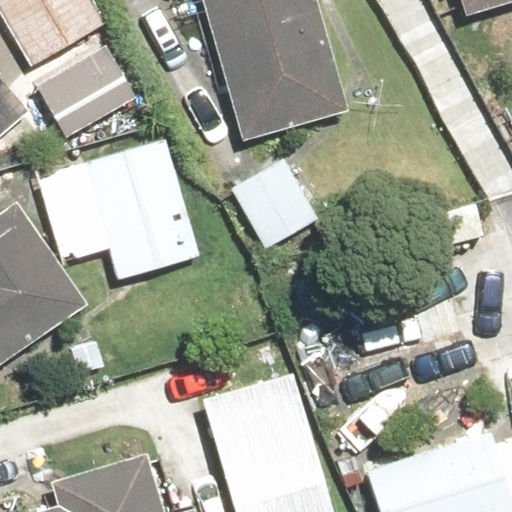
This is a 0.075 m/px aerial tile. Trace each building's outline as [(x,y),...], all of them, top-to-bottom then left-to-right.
[(111,15),(101,0),(0,0),(0,32),(25,71),(111,15)] [(308,0),(190,0),(231,146),(341,115),(308,0)] [(511,0),(446,0),(453,22),(511,2),(511,0)] [(116,43),(45,78),(75,139),(146,103),(116,43)] [(177,142),(49,174),(70,258),(114,247),(121,278),(206,257),(177,142)] [(288,152),(232,184),(271,250),(326,218),(288,152)] [(0,357),(76,306),(6,202),(0,205),(0,357)] [(339,511),(300,369),(209,394),(242,511),(339,511)] [(501,430),(371,469),(383,511),(511,511),(511,440),(505,443),(501,430)] [(46,511),(150,511),(134,455),(40,483),(49,511),(46,511)]
